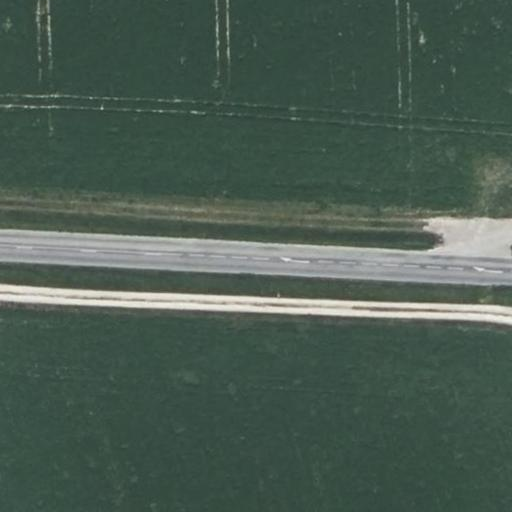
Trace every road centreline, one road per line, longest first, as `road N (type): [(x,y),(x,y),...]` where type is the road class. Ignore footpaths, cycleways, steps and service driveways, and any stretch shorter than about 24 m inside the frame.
road 1 (track): [(511,316),(0,284)]
road 2 (tertiary): [(511,265),(0,242)]
